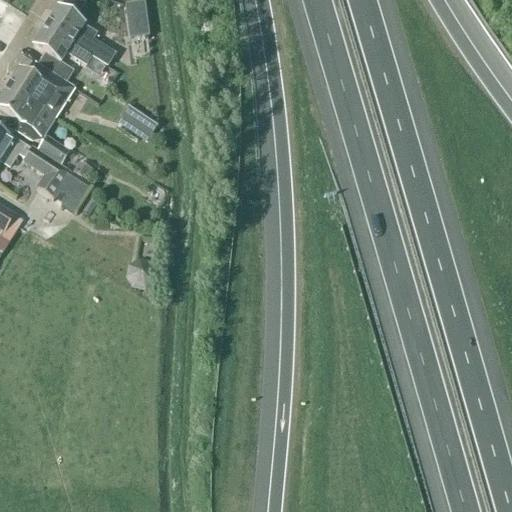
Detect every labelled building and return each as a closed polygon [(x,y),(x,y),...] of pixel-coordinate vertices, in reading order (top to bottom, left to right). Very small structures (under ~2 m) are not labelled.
[(44,31),(91,61),(106,71),(115,58),(93,44),(97,38),(74,23),(83,9),(69,0),(64,0),(57,12),(56,12),(44,31)] [(147,0),(145,0),(127,1),(128,35),(148,34),(147,0)] [(84,71),(91,61),(44,31),(32,50),(42,56),(35,69),(65,87),(73,75),(59,66),(65,58),(84,71)] [(71,91),(65,87),(35,69),(27,80),(17,74),(5,92),(45,118),(46,117),(55,123),(65,106),(63,104),(71,91)] [(0,100),(0,115),(42,143),(54,124),(45,118),(5,92),(0,100)] [(127,111),(116,126),(145,146),(155,131),(127,111)] [(39,155),(31,150),(29,153),(13,142),(11,145),(0,137),(0,167),(9,173),(18,158),(23,161),(22,163),(45,178),(53,164),(39,155)] [(39,155),(53,164),(61,169),(70,156),(47,141),(39,155)] [(67,173),(61,169),(53,164),(45,178),(39,187),(53,196),(67,173)] [(78,166),(72,176),(83,183),(90,174),(78,166)] [(81,203),(90,189),(70,176),(61,191),(81,203)] [(8,246),(22,225),(0,210),(0,235),(3,238),(1,241),(8,246)] [(160,278),(145,255),(124,270),(138,292),(160,278)]
